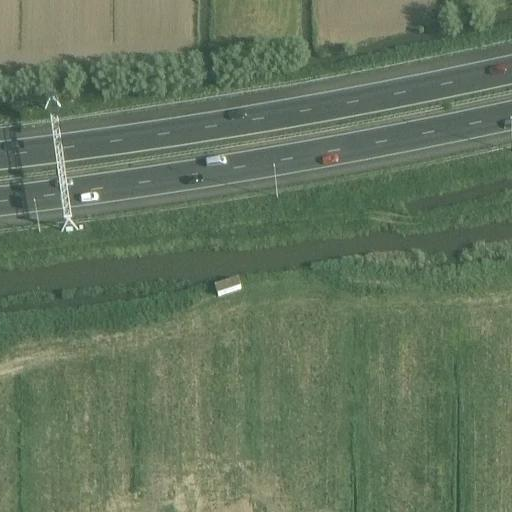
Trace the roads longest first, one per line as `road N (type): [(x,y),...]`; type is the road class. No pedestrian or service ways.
road 1 (motorway): [(0,200),(511,112)]
road 2 (motorway): [(511,67),(0,154)]
